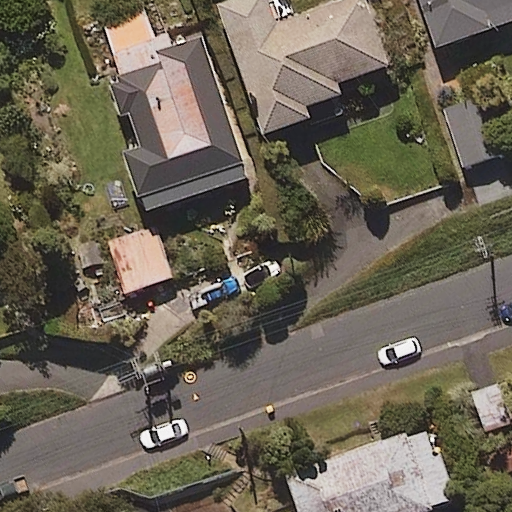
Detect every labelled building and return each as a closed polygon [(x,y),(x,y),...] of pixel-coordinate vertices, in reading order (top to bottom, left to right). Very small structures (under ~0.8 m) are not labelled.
[(270,0),(233,0),(216,6),(264,144),(345,116),(337,94),(392,75),(366,0),(353,0),(279,26),(270,0)] [(511,0),(421,0),(438,47),(511,20),(511,0)] [(157,49),(143,6),(102,18),(119,73),(106,77),(147,209),(248,177),(203,34),(157,49)] [(504,154),(484,97),(445,110),(464,167),(504,154)] [(511,422),(511,421),(498,385),(472,394),(487,432),(511,422)] [(423,511),(457,500),(431,426),(288,477),(300,511),(423,511)]
